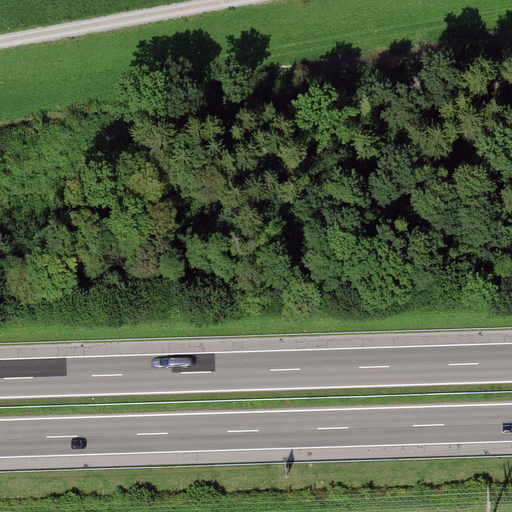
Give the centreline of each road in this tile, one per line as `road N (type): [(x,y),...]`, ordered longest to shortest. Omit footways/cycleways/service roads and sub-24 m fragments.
road 1 (motorway): [(0,439),(511,422)]
road 2 (motorway): [(511,362),(0,378)]
road 3 (track): [(0,36),(205,0)]
